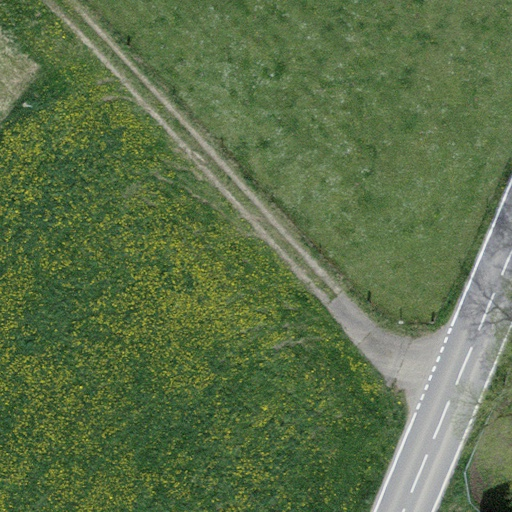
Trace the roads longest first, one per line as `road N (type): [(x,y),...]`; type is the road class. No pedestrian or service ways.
road 1 (track): [(441,415),(54,0)]
road 2 (tertiary): [(402,511),(511,253)]
